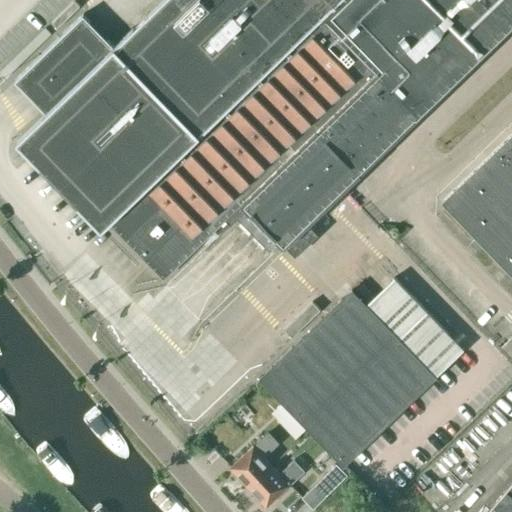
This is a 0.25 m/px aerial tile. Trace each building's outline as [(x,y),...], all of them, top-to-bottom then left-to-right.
[(511,0),(162,0),(114,47),(83,15),(15,81),(46,113),(15,144),(99,230),(107,221),(163,279),(242,202),(246,207),(237,216),(269,249),(278,240),(284,246),(511,24),(511,0)] [(511,134),(442,202),(511,274),(511,134)] [(260,377),(300,419),(343,464),(463,348),(394,276),(365,304),(351,289),(260,377)] [(511,336),(501,346),(511,357),(511,336)] [(302,426),(280,403),(271,412),(292,435),(302,426)] [(248,486),(271,465),(263,456),(278,443),(268,432),(253,445),(230,467),(248,486)] [(271,465),(248,486),(266,506),(289,484),(303,471),(294,460),(279,474),(271,465)] [(341,462),(324,480),(334,491),(352,473),(341,462)] [(511,511),(511,482),(486,511),(511,511)]
